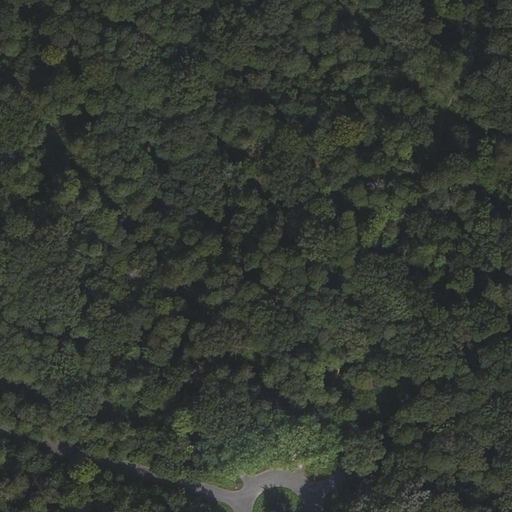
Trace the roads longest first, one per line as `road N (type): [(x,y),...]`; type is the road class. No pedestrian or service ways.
road 1 (residential): [(0,431),(242,502)]
road 2 (residential): [(310,498),(511,384)]
